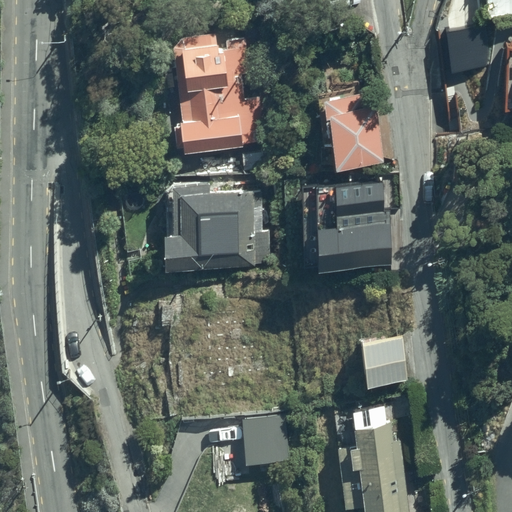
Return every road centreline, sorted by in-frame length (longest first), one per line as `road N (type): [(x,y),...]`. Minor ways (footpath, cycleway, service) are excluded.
road 1 (secondary): [(63,511),(32,302),(37,0)]
road 2 (residential): [(466,511),(400,116)]
